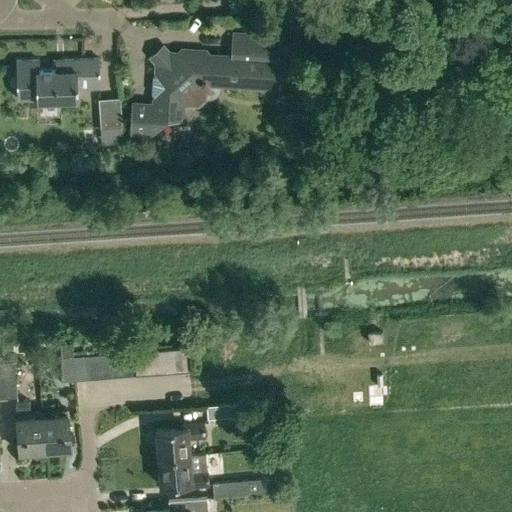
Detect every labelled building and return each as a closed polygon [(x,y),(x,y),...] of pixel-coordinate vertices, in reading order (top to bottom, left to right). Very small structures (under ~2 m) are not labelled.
[(239,0),(243,9),(264,0),(239,0)] [(231,43),(234,43),(233,56),(208,55),(205,51),(182,50),(179,53),(171,53),(169,55),(163,48),(152,58),(158,65),(156,67),(155,74),(152,77),(151,94),(154,97),(153,105),(134,104),(132,130),(149,131),(167,115),(179,116),(182,113),(183,102),(198,102),(205,97),(205,83),(276,87),(278,59),(275,58),(276,46),(265,45),(266,33),(232,31),(231,43)] [(39,59),(16,59),(17,97),(36,97),(36,100),(73,99),(78,99),(78,87),(100,87),(99,58),(65,58),(65,57),(54,57),(55,69),(39,70),(39,59)] [(100,127),(101,127),(101,136),(122,134),(122,126),(122,125),(120,97),(98,99),(100,127)] [(368,332),(369,342),(383,340),(382,330),(368,332)] [(186,373),(184,348),(170,349),(172,374),(186,373)] [(170,349),(157,350),(158,375),(172,374),(170,349)] [(157,350),(145,351),(146,376),(158,375),(157,350)] [(145,351),(131,352),(133,377),(146,376),(145,351)] [(133,377),(131,352),(108,354),(110,379),(133,377)] [(108,354),(96,355),(97,379),(110,379),(108,354)] [(96,355),(84,356),(86,380),(97,379),(96,355)] [(84,356),(72,357),(74,381),(86,380),(84,356)] [(61,382),(74,381),(72,357),(60,358),(61,382)] [(15,397),(14,386),(12,361),(0,362),(3,398),(15,397)] [(18,452),(43,450),(40,413),(29,413),(28,401),(14,402),(18,452)] [(242,403),(207,405),(207,418),(242,415),(242,403)] [(65,410),(40,413),(43,450),(68,448),(65,410)] [(181,429),(154,431),(156,458),(188,455),(187,440),(203,438),(202,424),(181,426),(181,429)] [(188,455),(156,458),(158,487),(185,485),(185,487),(206,486),(205,473),(189,474),(188,455)] [(261,491),(260,480),(248,481),(248,479),(213,482),(214,496),(249,493),(249,492),(261,491)] [(168,511),(153,511),(206,511),(205,498),(167,501),(168,511)]
